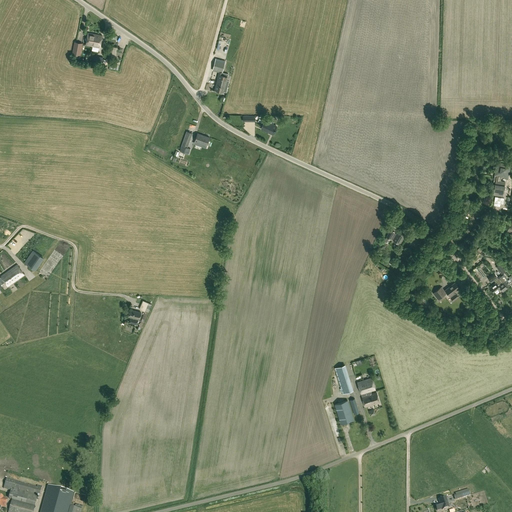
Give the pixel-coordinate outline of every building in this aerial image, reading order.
[(93,46),(95,34),(88,33),(86,45),(93,46)] [(102,35),(95,34),(93,46),(100,47),(102,35)] [(83,43),(76,42),(74,41),(72,53),(80,55),(83,43)] [(114,59),(117,47),(111,46),(108,58),(114,59)] [(219,72),(222,73),(225,62),(215,59),(213,70),(219,72)] [(221,75),(222,73),(219,72),(215,90),(223,92),(224,91),(226,92),(229,81),(227,80),(227,77),(221,75)] [(275,129),(277,126),(275,125),(271,123),(272,122),(268,120),(267,122),(265,121),(263,125),(265,126),(263,130),(273,134),(273,133),(274,131),(275,130),(275,129)] [(187,131),(180,151),(188,154),(190,148),(187,147),(192,133),(187,131)] [(209,137),(197,133),(195,141),(207,145),(209,137)] [(508,174),(510,166),(506,165),(504,173),(500,172),(499,173),(496,172),(495,175),(499,176),(508,178),(508,174)] [(505,182),(496,180),(493,195),(502,196),(503,192),(504,186),(505,182)] [(390,239),(390,238),(393,240),(392,240),(399,244),(405,235),(398,231),(396,234),(394,233),(394,232),(391,230),(386,237),(387,237),(385,241),(387,243),(390,239)] [(422,238),(415,233),(411,239),(418,243),(422,238)] [(423,239),(417,249),(420,252),(427,241),(423,239)] [(26,262),(36,269),(44,256),(34,249),(26,262)] [(17,264),(1,276),(1,277),(0,277),(0,286),(2,286),(1,284),(5,282),(8,286),(24,274),(17,264)] [(496,267),(501,273),(505,271),(500,264),(496,267)] [(497,277),(493,273),(487,278),(491,282),(497,277)] [(503,291),(508,287),(505,282),(507,280),(503,275),(498,279),(499,280),(501,282),(498,283),(499,284),(498,285),(498,286),(500,289),(503,291)] [(498,283),(501,282),(499,280),(496,282),(489,287),(494,293),(495,293),(496,294),(499,292),(498,291),(500,289),(498,286),(498,285),(499,284),(498,283)] [(449,296),(453,301),(458,297),(456,293),(455,294),(454,292),(459,289),(454,283),(448,288),(444,290),(441,287),(434,292),(439,299),(442,296),(442,297),(446,294),(448,296),(449,295),(449,296)] [(425,307),(430,304),(424,296),(419,299),(425,307)] [(145,311),(138,326),(142,328),(152,304),(143,300),(139,309),(145,311)] [(131,317),(129,322),(137,324),(139,319),(140,319),(141,312),(130,310),(129,316),(131,317)] [(361,394),(371,391),(376,389),(372,377),(358,382),(361,394)] [(343,393),(352,390),(350,383),(341,386),(343,393)] [(372,393),(371,391),(361,394),(365,407),(380,402),(377,392),(372,393)] [(354,414),(359,412),(355,398),(350,400),(354,414)] [(341,423),(354,419),(347,400),(335,404),(341,423)] [(16,481),(7,478),(4,486),(4,489),(11,491),(9,498),(12,499),(12,500),(8,511),(33,511),(38,496),(39,496),(42,488),(16,481)] [(49,486),(48,489),(47,489),(41,511),(59,511),(65,494),(64,494),(65,490),(49,486)] [(470,495),(468,489),(466,491),(466,492),(456,496),(457,499),(470,495)] [(449,508),(446,497),(442,499),(442,498),(439,499),(440,499),(439,500),(440,504),(435,505),(437,511),(442,509),(442,510),(449,508)]
